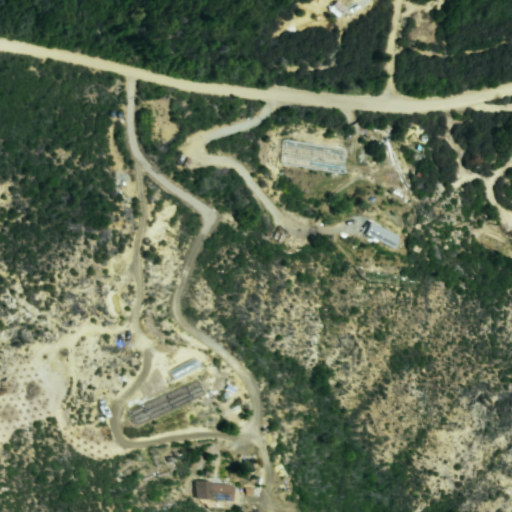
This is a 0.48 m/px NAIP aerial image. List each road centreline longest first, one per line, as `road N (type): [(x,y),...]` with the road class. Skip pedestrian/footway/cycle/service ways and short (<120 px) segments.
road 1 (residential): [(511,86),(447,104),(340,105),(196,88),(0,48)]
road 2 (track): [(510,87),(493,181),(494,207),(511,216)]
